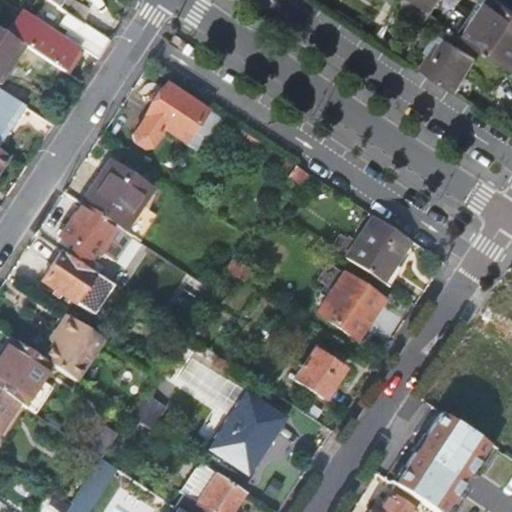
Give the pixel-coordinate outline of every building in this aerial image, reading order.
[(401,0),(398,7),(427,26),(433,16),(409,0),(401,0)] [(409,0),(433,16),(437,18),(448,0),(409,0)] [(511,9),(498,0),(491,0),(467,39),(511,68),(511,9)] [(27,33),(22,41),(63,69),(77,48),(95,60),(96,59),(108,41),(55,5),(51,3),(30,35),(27,33)] [(0,30),(0,79),(23,45),(0,30)] [(435,52),(422,70),(458,93),(482,57),(454,37),(441,57),(435,52)] [(164,84),(128,140),(144,151),(159,128),(195,152),(204,139),(190,130),(196,120),(208,127),(216,113),(205,106),(203,109),(164,84)] [(0,133),(11,117),(18,122),(27,109),(0,90),(0,133)] [(242,144),(260,156),(267,147),(248,135),(242,144)] [(0,171),(10,158),(0,151),(0,171)] [(107,162),(79,204),(120,231),(148,189),(107,162)] [(293,164),(285,176),(298,185),(307,173),(293,164)] [(79,204),(57,237),(70,246),(65,254),(81,265),(92,248),(107,258),(124,234),(120,231),(79,204)] [(369,215),(341,257),(379,283),(408,240),(404,238),(369,215)] [(59,250),(40,281),(72,302),(91,315),(111,285),(92,272),(81,265),(65,254),(59,250)] [(224,269),(242,281),(249,270),(231,258),(224,269)] [(382,300),(343,274),(316,314),(355,340),(382,300)] [(54,331),(37,356),(46,362),(70,379),(97,336),(60,311),(49,328),(54,331)] [(187,325),(182,332),(192,338),(197,331),(187,325)] [(10,339),(0,353),(0,392),(16,403),(18,404),(46,362),(37,356),(10,339)] [(339,369),(311,350),(292,379),(320,399),(322,396),(326,399),(335,385),(331,382),(339,369)] [(228,412),(244,386),(190,354),(175,380),(228,412)] [(511,373),(496,363),(474,396),(477,398),(470,409),(504,432),(511,421),(511,420),(508,419),(511,412),(511,373)] [(283,416),(243,391),(204,448),(242,473),(266,435),(269,437),(283,416)] [(0,426),(16,403),(0,392),(0,426)] [(388,480),(437,511),(511,511),(511,478),(498,469),(486,488),(414,441),(388,480)] [(500,455),(511,463),(511,443),(509,442),(500,455)] [(67,511),(90,511),(116,470),(99,460),(67,511)] [(197,462),(177,491),(182,494),(173,507),(175,508),(181,511),(223,511),(227,511),(241,491),(197,462)] [(420,511),(424,507),(398,489),(382,511),(420,511)]
